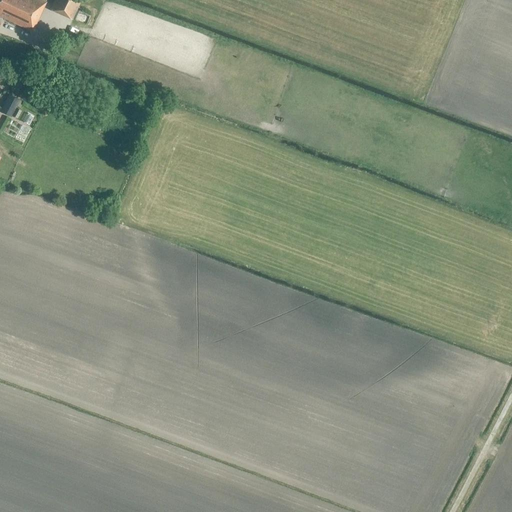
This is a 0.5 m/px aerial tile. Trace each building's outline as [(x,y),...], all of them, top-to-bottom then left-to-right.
[(42,0),(0,0),(0,15),(32,31),(33,30),(35,31),(36,28),(34,28),(46,2),(42,0)] [(54,0),(50,9),(72,19),(78,6),(85,9),(88,0),(54,0)] [(0,26),(13,32),(15,27),(2,21),(1,23),(0,22),(0,26)] [(11,116),(20,100),(9,94),(1,110),(11,116)] [(22,110),(16,107),(12,115),(17,118),(22,110)]
